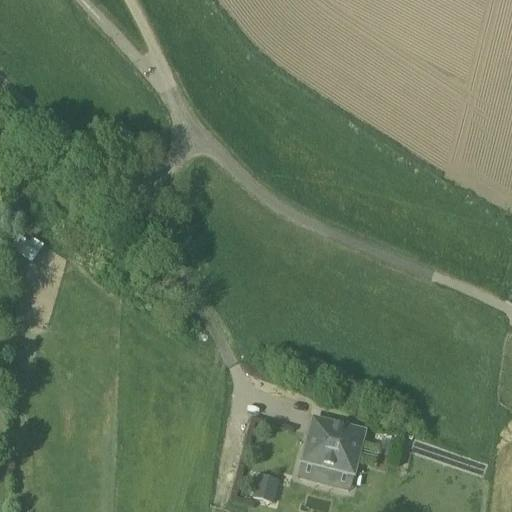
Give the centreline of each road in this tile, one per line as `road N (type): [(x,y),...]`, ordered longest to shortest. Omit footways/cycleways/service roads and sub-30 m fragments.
road 1 (residential): [(296,415),(238,378),(150,234),(0,84)]
road 2 (track): [(131,211),(190,133),(129,0)]
